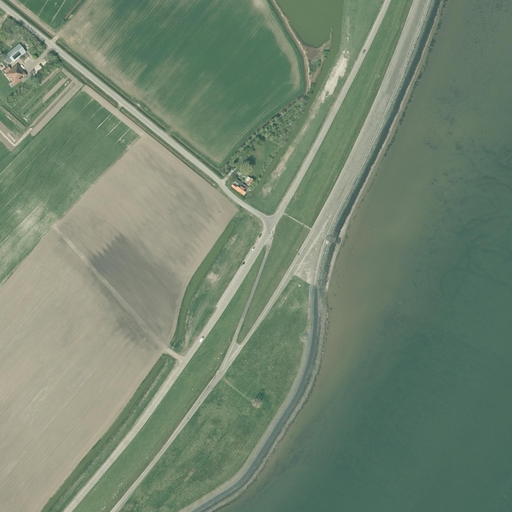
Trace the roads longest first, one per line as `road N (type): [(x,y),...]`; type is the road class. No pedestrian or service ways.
road 1 (tertiary): [(67,511),(164,391),(273,224)]
road 2 (unclassified): [(273,224),(0,3)]
road 3 (tertiary): [(273,224),(387,0)]
